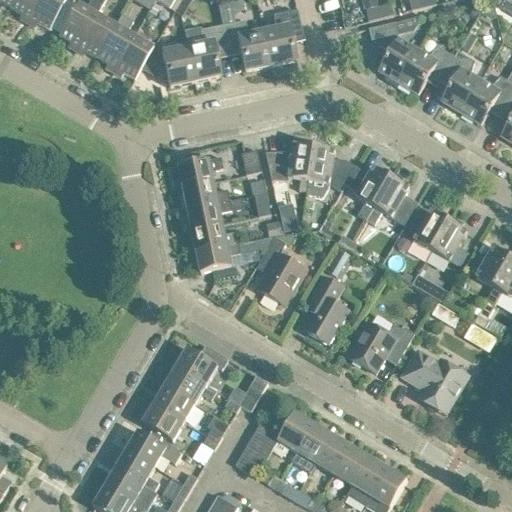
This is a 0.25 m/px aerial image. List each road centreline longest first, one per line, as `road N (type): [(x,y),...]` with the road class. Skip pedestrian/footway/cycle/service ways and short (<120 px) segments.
road 1 (residential): [(511,500),(161,293)]
road 2 (residential): [(324,98),(343,100),(511,200)]
road 3 (residential): [(126,139),(324,98)]
road 4 (residential): [(69,454),(161,293)]
road 5 (residential): [(161,293),(126,139)]
road 6 (residential): [(126,139),(0,64)]
